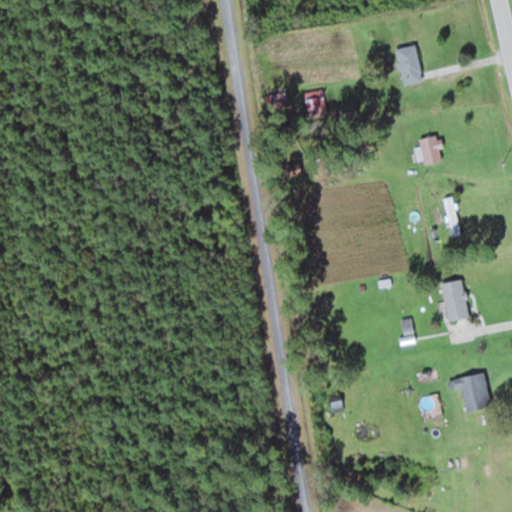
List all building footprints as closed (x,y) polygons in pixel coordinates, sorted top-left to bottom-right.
[(403,84),(424,81),(417,43),(397,46),(403,84)] [(305,91),(311,116),(329,112),(324,87),(305,91)] [(268,92),(268,110),(290,110),(290,92),(268,92)] [(426,163),(445,159),(440,133),(420,137),(426,163)] [(446,196),(453,236),(462,234),(455,195),(446,196)] [(444,281),(449,320),(470,317),(465,278),(444,281)] [(467,410),(492,406),(486,371),(461,375),(467,410)]
